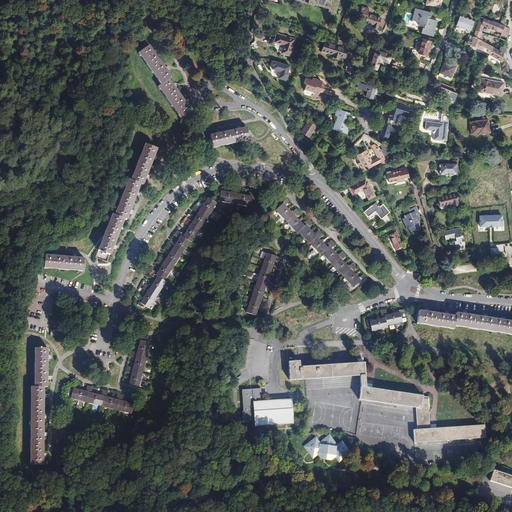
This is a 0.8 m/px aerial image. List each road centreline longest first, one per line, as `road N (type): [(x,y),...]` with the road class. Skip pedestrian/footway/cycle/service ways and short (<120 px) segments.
road 1 (track): [(117,389),(133,332),(132,299),(145,272),(188,207),(216,187),(243,184),(292,199),(397,295)]
road 2 (track): [(511,364),(401,344),(278,343),(212,320),(181,325),(114,306)]
road 3 (track): [(487,511),(274,481),(147,511)]
road 4 (residential): [(322,183),(236,166),(185,184),(130,255),(105,345)]
road 5 (track): [(48,0),(18,32),(4,83),(65,115),(75,136),(71,156),(48,181),(0,206)]
road 6 (track): [(123,367),(105,345),(70,352),(55,367),(47,461),(53,511)]
road 7 (track): [(84,0),(158,27),(220,87)]
road 8 (residential): [(374,113),(387,90),(425,78),(455,0)]
road 9 (residential): [(405,279),(322,183)]
